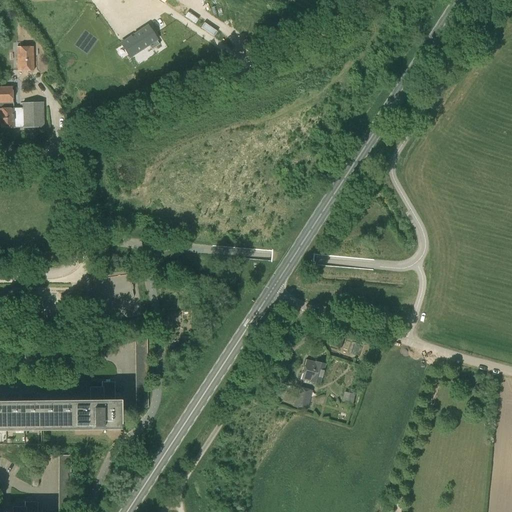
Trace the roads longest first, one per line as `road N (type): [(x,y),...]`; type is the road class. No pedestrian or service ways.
road 1 (primary): [(272,289),(461,0)]
road 2 (track): [(56,150),(321,28),(359,0)]
road 3 (primary): [(127,511),(272,289)]
road 4 (unclassified): [(511,372),(315,311),(272,289)]
road 5 (track): [(179,511),(173,499),(301,306)]
road 6 (unclassified): [(75,242),(56,150),(0,147)]
road 7 (residential): [(0,382),(13,381),(26,358),(126,354)]
